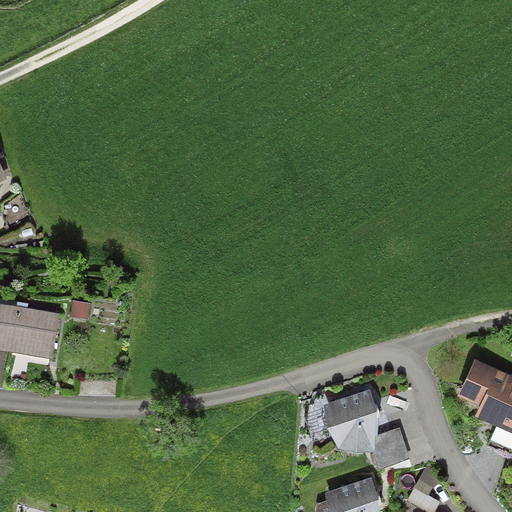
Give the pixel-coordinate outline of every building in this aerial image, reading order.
[(0,152),(0,188),(12,184),(0,152)] [(66,312),(1,304),(0,307),(0,347),(61,355),(66,312)] [(511,373),(480,360),(463,400),(485,409),(481,418),(511,431),(511,373)] [(373,390),(328,405),(341,450),(377,455),(381,469),(410,460),(401,430),(387,435),(373,390)] [(386,511),(377,481),(330,494),(335,511),(386,511)]
